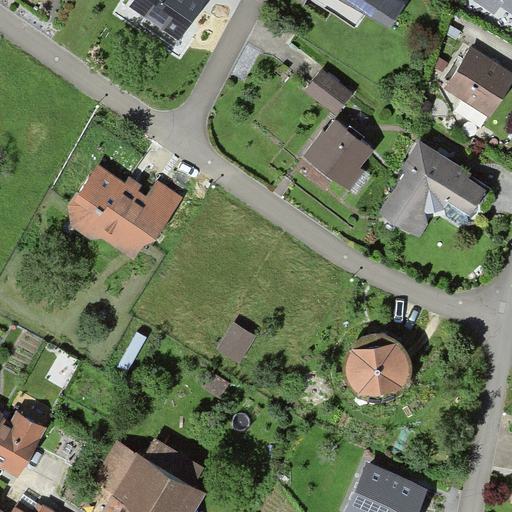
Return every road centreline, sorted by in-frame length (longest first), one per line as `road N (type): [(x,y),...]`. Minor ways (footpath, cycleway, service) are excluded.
road 1 (residential): [(176,141),(356,264),(504,309)]
road 2 (residential): [(0,17),(176,141)]
road 3 (residential): [(504,309),(468,511)]
road 4 (residential): [(176,141),(255,0)]
